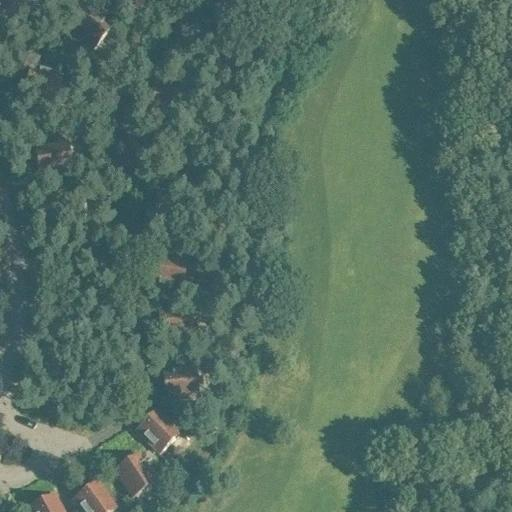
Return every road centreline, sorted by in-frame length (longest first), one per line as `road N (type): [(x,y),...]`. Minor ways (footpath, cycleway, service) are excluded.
road 1 (residential): [(59,453),(96,441),(134,403),(139,381),(117,113),(202,0)]
road 2 (residential): [(0,201),(18,286),(0,382)]
